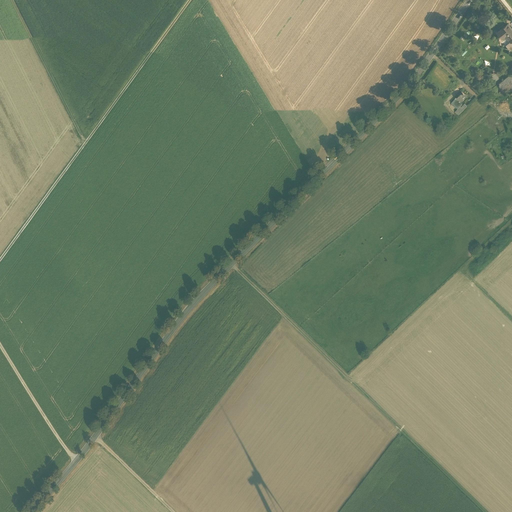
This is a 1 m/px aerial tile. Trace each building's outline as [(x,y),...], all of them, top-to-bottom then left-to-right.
[(511,29),(508,24),(498,31),(503,38),(506,36),(511,42),(511,41),(511,29)] [(511,72),(499,83),(508,93),(511,91),(511,89),(511,72)] [(468,97),(462,91),(454,100),(456,101),(461,105),(468,97)] [(463,107),(461,105),(456,101),(452,105),(458,111),(460,109),(463,107)] [(461,110),(460,109),(458,111),(456,114),(459,117),(467,108),(465,106),(461,110)]
